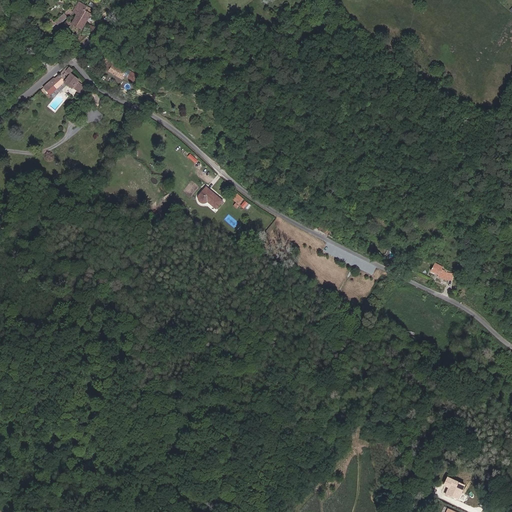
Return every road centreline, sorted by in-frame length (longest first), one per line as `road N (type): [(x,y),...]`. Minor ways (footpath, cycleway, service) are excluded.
road 1 (unclassified): [(72,55),(97,86),(170,124),(274,211),(473,311),(511,345)]
road 2 (track): [(328,310),(338,337),(300,385),(233,511)]
